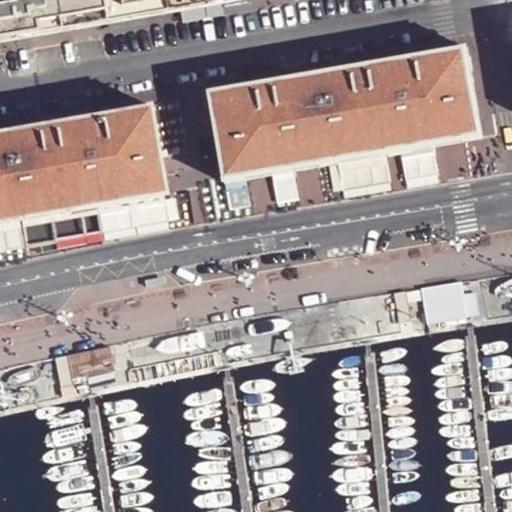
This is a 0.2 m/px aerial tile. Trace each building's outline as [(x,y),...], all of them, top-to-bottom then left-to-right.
[(0,0),(0,12),(5,40),(87,25),(233,0),(0,0)] [(210,95),(227,185),(239,183),(255,180),(271,177),(285,175),(303,172),(318,169),(334,166),(339,165),(355,162),(376,159),(389,156),(406,153),(419,151),(434,148),(449,146),(463,143),(474,141),(483,140),(468,49),(433,55),(342,71),(251,87),(210,95)] [(0,225),(13,223),(30,220),(44,217),(62,214),(75,212),(94,208),(109,206),(127,203),(142,200),(157,197),(164,196),(148,105),(98,114),(4,131),(0,131),(0,225)] [(376,159),(339,165),(344,192),(392,187),(389,156),(376,159)] [(464,283),(424,290),(430,325),(470,319),(464,283)] [(109,347),(68,355),(72,380),(114,371),(109,347)]
